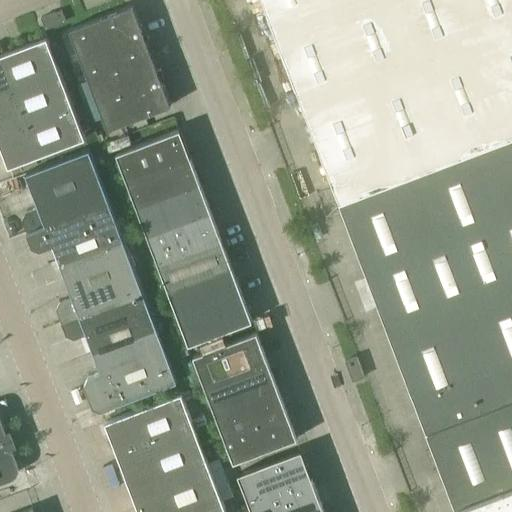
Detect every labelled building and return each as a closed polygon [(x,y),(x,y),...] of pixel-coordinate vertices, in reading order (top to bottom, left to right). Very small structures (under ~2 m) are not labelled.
[(511,511),(511,0),(263,0),(340,201),(457,511),(511,511)] [(172,105),(152,55),(133,4),(69,28),(108,129),(172,105)] [(65,21),(61,9),(41,17),(45,28),(65,21)] [(86,137),(61,71),(48,37),(0,54),(0,142),(9,167),(86,137)] [(232,265),(211,211),(181,130),(117,154),(168,289),(189,344),(253,320),(232,265)] [(177,381),(126,246),(89,149),(26,173),(38,206),(26,211),(22,219),(27,233),(32,246),(40,250),(53,245),(72,296),(60,301),(56,309),(66,336),(74,339),(87,334),(101,371),(88,375),(84,384),(93,406),(101,410),(177,381)] [(298,438),(277,384),(257,331),(194,356),(234,462),(298,438)] [(363,376),(356,356),(345,360),(353,380),(363,376)] [(227,511),(210,465),(182,392),(106,421),(140,511),(227,511)] [(15,463),(9,446),(13,445),(7,428),(3,429),(0,422),(0,479),(9,476),(14,473),(16,467),(15,463)] [(326,511),(323,503),(302,449),(238,473),(253,511),(326,511)]
